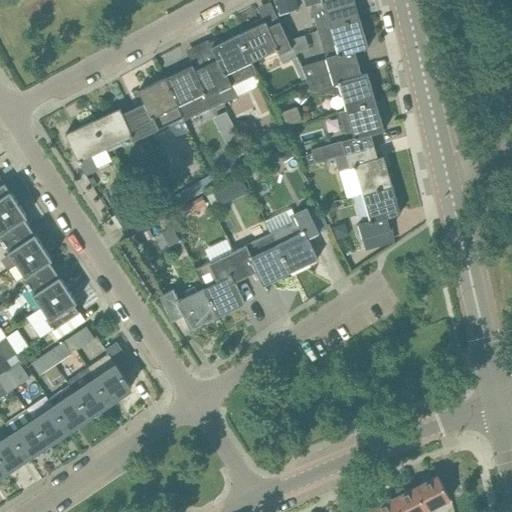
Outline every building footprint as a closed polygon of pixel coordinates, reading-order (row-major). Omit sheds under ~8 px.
[(310,3),(318,31),(349,21),(360,18),(354,0),(304,0),(306,4),(310,3)] [(360,18),(349,21),(318,31),(326,57),(330,71),(359,63),(355,51),(368,47),(360,18)] [(268,26),(265,21),(238,34),(256,73),(257,73),(252,61),(276,49),(279,54),(282,63),(296,56),(288,39),(280,21),(268,26)] [(211,46),(215,54),(217,59),(206,64),(218,91),(219,91),(224,102),(236,96),(231,85),(256,73),(238,34),(211,46)] [(310,89),(341,93),(345,109),(338,111),(339,112),(356,107),(376,101),(367,72),(362,74),(359,63),(330,71),(330,72),(307,79),(310,89)] [(195,69),(193,64),(165,77),(184,116),(179,104),(203,92),(206,97),(218,91),(206,64),(195,69)] [(165,77),(138,90),(144,102),(133,108),(138,119),(146,135),(159,128),(184,116),(165,77)] [(342,142),(328,147),(331,157),(332,157),(333,158),(374,145),(371,134),(384,130),(376,101),(356,107),(339,112),(346,139),(342,140),(342,142)] [(123,113),(120,107),(93,120),(106,147),(131,135),(133,141),(146,135),(138,119),(133,108),(123,113)] [(93,120),(65,133),(86,175),(98,169),(91,154),(106,147),(93,120)] [(287,143),(275,150),(282,161),(294,154),(287,143)] [(336,170),(349,167),(350,168),(354,167),(362,194),(381,188),(392,185),(383,155),(378,157),(374,145),(333,158),(336,170)] [(211,172),(176,192),(183,205),(203,194),(218,185),(211,172)] [(0,215),(19,203),(4,182),(0,185),(0,215)] [(212,191),(213,192),(220,205),(220,206),(232,200),(224,184),(212,191)] [(392,185),(381,188),(362,194),(370,220),(358,223),(362,237),(391,229),(387,217),(401,213),(392,185)] [(132,204),(115,215),(129,236),(145,225),(150,223),(149,221),(144,212),(137,201),(132,204)] [(192,201),(174,211),(179,219),(196,209),(192,201)] [(27,216),(19,203),(0,215),(0,244),(3,243),(29,225),(25,218),(27,216)] [(155,205),(144,212),(149,221),(160,215),(155,205)] [(319,232),(307,206),(293,213),(302,232),(277,244),(290,272),(318,258),(308,237),(319,232)] [(12,256),(18,264),(44,247),(29,225),(3,243),(12,256)] [(228,237),(207,246),(212,259),(234,249),(228,237)] [(277,244),(251,256),(246,245),(233,251),(245,276),(256,271),(263,285),(290,272),(277,244)] [(44,247),(18,264),(26,276),(22,278),(28,287),(55,269),(49,261),(52,259),(44,247)] [(209,262),(208,261),(195,268),(204,288),(203,288),(217,316),(245,302),(235,281),(245,276),(233,251),(220,258),(209,262)] [(69,289),(55,269),(28,287),(36,299),(42,307),(69,289)] [(160,295),(172,320),(183,315),(190,329),(217,316),(203,288),(178,300),(173,289),(160,295)] [(69,289),(42,307),(29,316),(42,336),(79,311),(74,303),(77,301),(69,289)] [(78,351),(96,339),(86,325),(68,337),(78,351)] [(6,337),(0,340),(0,350),(6,359),(17,353),(6,337)] [(57,365),(78,351),(68,337),(47,351),(57,365)] [(105,349),(108,352),(88,366),(110,400),(131,386),(120,369),(131,362),(116,341),(105,349)] [(0,373),(10,366),(6,359),(0,350),(0,373)] [(57,365),(47,351),(31,362),(41,376),(57,365)] [(0,382),(1,384),(6,380),(24,368),(19,360),(10,366),(0,373),(0,382)] [(110,400),(88,366),(68,379),(76,392),(75,392),(90,414),(110,400)] [(12,389),(30,378),(24,368),(6,380),(12,389)] [(12,389),(6,380),(1,384),(6,392),(12,389)] [(90,414),(75,392),(54,406),(69,428),(90,414)] [(69,428),(54,406),(33,420),(48,442),(69,428)] [(48,442),(33,420),(12,434),(27,456),(48,442)] [(27,456),(12,434),(0,441),(0,460),(6,470),(27,456)] [(450,499),(438,474),(416,486),(429,510),(450,499)] [(424,511),(429,510),(416,486),(394,497),(401,511),(424,511)] [(382,503),(373,507),(375,511),(401,511),(394,497),(392,498),(390,495),(381,500),(382,503)]
